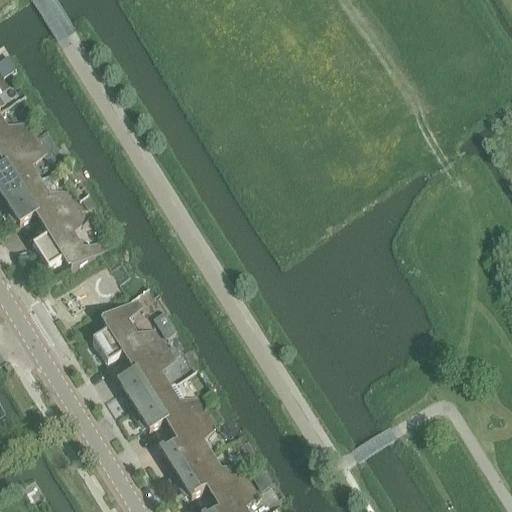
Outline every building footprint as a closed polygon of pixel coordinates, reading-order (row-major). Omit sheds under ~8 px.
[(0,162),(5,159),(36,140),(27,125),(5,131),(0,122),(0,162)] [(36,140),(5,159),(0,162),(6,173),(0,176),(0,205),(1,207),(1,208),(40,184),(39,183),(31,171),(46,155),(36,140)] [(36,219),(42,229),(78,207),(69,191),(48,198),(40,185),(40,184),(1,208),(2,209),(14,225),(16,223),(19,229),(36,219)] [(42,229),(48,240),(32,250),(47,274),(63,264),(70,275),(107,252),(102,245),(81,251),(73,238),(88,222),(78,207),(42,229)] [(130,369),(135,366),(166,347),(165,345),(159,335),(156,331),(136,338),(127,324),(142,309),(137,301),(101,324),(108,335),(92,345),(107,369),(123,359),(130,369)] [(170,329),(159,335),(165,345),(176,339),(170,329)] [(166,347),(135,366),(130,369),(136,380),(120,390),(124,396),(122,397),(131,414),(130,415),(131,415),(169,391),(161,378),(175,362),(166,347)] [(131,415),(131,416),(144,432),(145,430),(149,436),(165,426),(171,436),(208,414),(198,399),(178,405),(169,391),(131,415)] [(173,482),(211,458),(203,445),(217,429),(208,414),(171,436),(178,447),(162,457),(166,463),(164,464),(173,482),(172,482),(173,482)] [(211,458),(173,482),(173,483),(186,499),(187,497),(191,503),(207,493),(214,504),(250,481),(240,466),(220,472),(211,458)] [(214,504),(218,511),(244,511),(259,496),(250,481),(214,504)]
